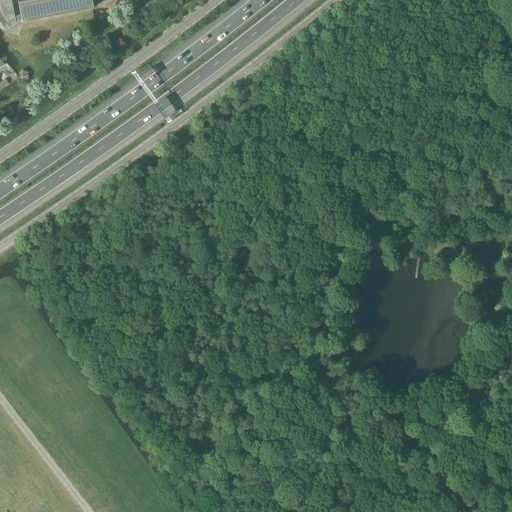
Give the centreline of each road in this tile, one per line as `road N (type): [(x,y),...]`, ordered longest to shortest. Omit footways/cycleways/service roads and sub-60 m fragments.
road 1 (unclassified): [(0,247),(336,0)]
road 2 (motorway): [(0,217),(297,0)]
road 3 (motorway): [(259,0),(0,190)]
road 4 (tertiary): [(0,160),(216,0)]
